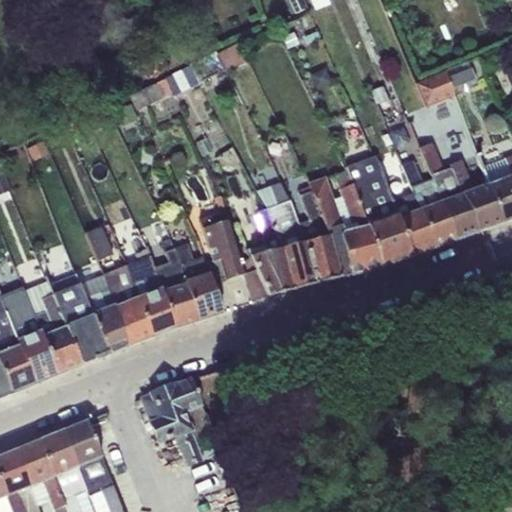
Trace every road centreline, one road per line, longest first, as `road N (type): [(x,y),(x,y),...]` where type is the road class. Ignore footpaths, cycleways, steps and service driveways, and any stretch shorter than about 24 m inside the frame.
road 1 (residential): [(511,243),(184,349),(0,425)]
road 2 (unknown): [(110,378),(162,511)]
